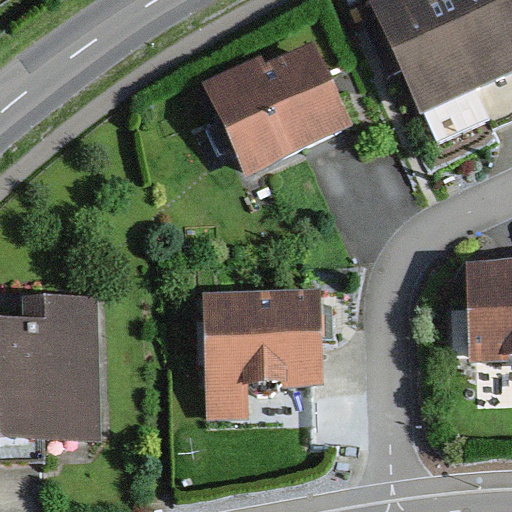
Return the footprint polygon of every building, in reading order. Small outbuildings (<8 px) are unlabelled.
[(368,0),(357,5),(371,34),(414,126),(511,80),(511,18),(503,0),(368,0)] [(306,48),(207,92),(246,179),(345,134),(325,90),(306,48)] [(511,272),(469,274),(472,361),(511,360),(511,272)] [(320,337),(319,299),(204,302),(207,424),(248,423),(247,395),(321,393),(320,337)] [(0,445),(96,444),(93,304),(27,305),(28,335),(0,335),(0,445)]
